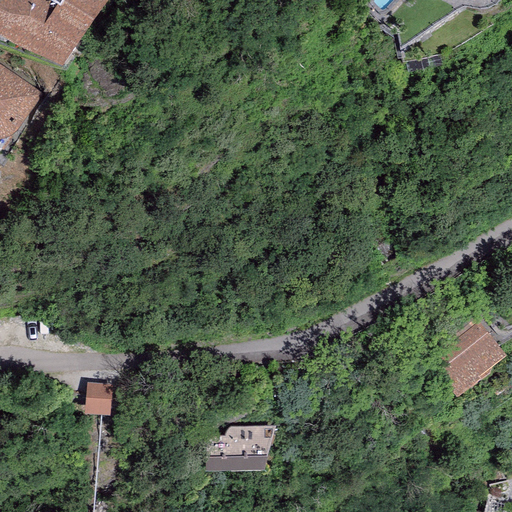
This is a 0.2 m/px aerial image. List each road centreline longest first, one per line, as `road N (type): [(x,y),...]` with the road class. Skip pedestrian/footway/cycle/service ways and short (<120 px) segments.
road 1 (unclassified): [(511,219),(273,346),(191,359)]
road 2 (residential): [(191,359),(0,367)]
road 3 (unknown): [(136,361),(111,511)]
